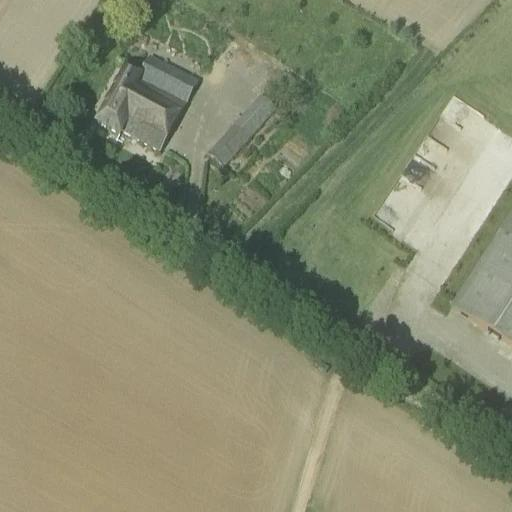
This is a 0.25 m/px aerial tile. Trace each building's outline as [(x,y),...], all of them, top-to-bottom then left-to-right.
[(215,54),(241,4),(233,0),(157,0),(152,11),(166,18),(162,27),(215,54)] [(125,72),(96,126),(118,137),(120,134),(137,144),(158,155),(196,85),(172,72),(149,60),(139,79),(125,72)] [(414,219),(476,112),(448,95),(386,202),(414,219)] [(224,171),(275,113),(258,98),(207,156),(224,171)] [(459,198),(485,210),(511,151),(511,148),(487,137),(459,198)] [(511,349),(511,212),(449,309),(511,349)] [(289,216),(276,228),(282,235),(295,223),(289,216)] [(374,269),(388,232),(369,225),(354,262),(374,269)]
